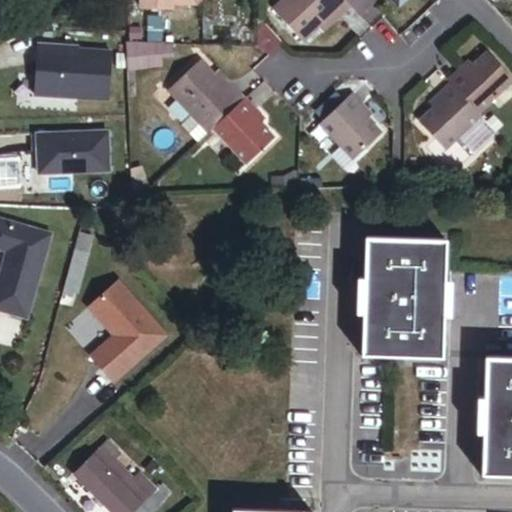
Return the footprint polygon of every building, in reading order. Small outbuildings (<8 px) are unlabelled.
[(195,5),(193,0),(142,0),(142,10),(171,11),(172,5),(192,6),(195,5)] [(343,0),(283,0),(273,10),(304,43),(319,30),(334,15),(339,20),(351,8),(343,0)] [(367,0),(343,0),(351,8),(359,17),(371,5),(367,1),(367,0)] [(323,34),(339,20),(334,15),(319,30),(323,34)] [(226,25),(214,19),(207,31),(220,37),(226,25)] [(280,46),(257,23),(256,47),(269,56),(280,46)] [(175,61),(175,44),(128,43),(127,68),(134,68),(162,69),(162,61),(175,61)] [(36,97),(109,101),(111,53),(70,51),(70,49),(38,47),(36,97)] [(478,114),(511,82),(511,80),(487,54),(468,72),(452,87),(455,91),(478,114)] [(240,104),(244,100),(232,87),(228,91),(214,75),(201,61),(168,92),(191,117),(181,127),(197,144),(213,129),(240,104)] [(452,87),(468,72),(463,67),(447,82),(450,85),(452,87)] [(233,86),(219,71),(214,75),(228,91),(232,87),(233,86)] [(145,133),(143,81),(129,81),(131,133),(145,133)] [(440,105),(455,91),(452,87),(450,85),(434,100),(440,105)] [(453,170),(480,117),(478,114),(455,91),(440,105),(419,124),(436,142),(427,151),(441,165),(453,170)] [(372,115),(352,94),(347,98),(367,119),(372,115)] [(367,119),(347,98),(319,125),(353,160),(381,134),(367,119)] [(259,115),(244,100),(240,104),(254,119),(259,115)] [(246,165),(273,140),(254,119),(240,104),(213,129),(246,165)] [(462,167),(497,135),(480,117),(453,170),(455,170),(460,169),(462,167)] [(111,166),(108,130),(38,135),(40,171),(111,166)] [(315,163),(316,154),(307,154),(307,163),(315,163)] [(149,189),(142,170),(131,174),(132,196),(141,196),(149,189)] [(298,191),(298,179),(271,179),(271,189),(287,189),(287,191),(298,191)] [(0,309),(28,318),(53,234),(0,218),(0,248),(9,251),(0,281),(0,309)] [(88,258),(93,237),(80,234),(74,254),(88,258)] [(442,359),(446,242),(366,239),(362,356),(442,359)] [(77,299),(88,258),(74,254),(62,300),(70,302),(71,297),(77,299)] [(113,384),(166,337),(118,283),(87,310),(112,338),(90,358),(113,384)] [(511,360),(485,359),(481,476),(511,477),(511,360)] [(154,490),(140,475),(134,480),(113,459),(119,454),(108,442),(73,476),(109,511),(132,511),(149,496),(155,490),(154,490)] [(158,505),(170,494),(162,485),(154,490),(155,490),(149,496),(158,505)] [(151,511),(158,505),(149,496),(132,511),(151,511)]
